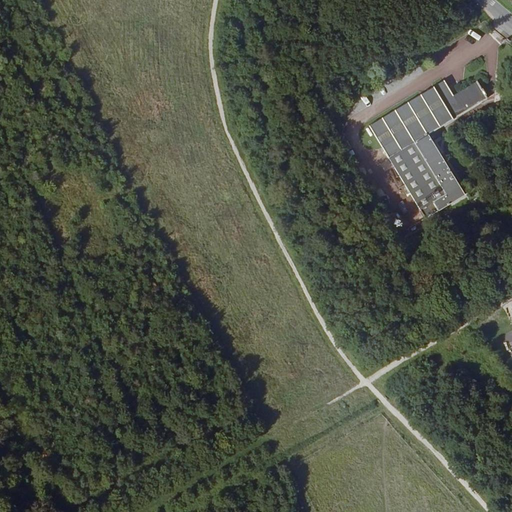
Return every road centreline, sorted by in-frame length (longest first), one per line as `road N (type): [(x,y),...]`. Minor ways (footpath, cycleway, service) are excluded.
road 1 (track): [(491,511),(366,383),(318,316),(226,129),(211,52),(215,0)]
road 2 (track): [(142,511),(511,295)]
